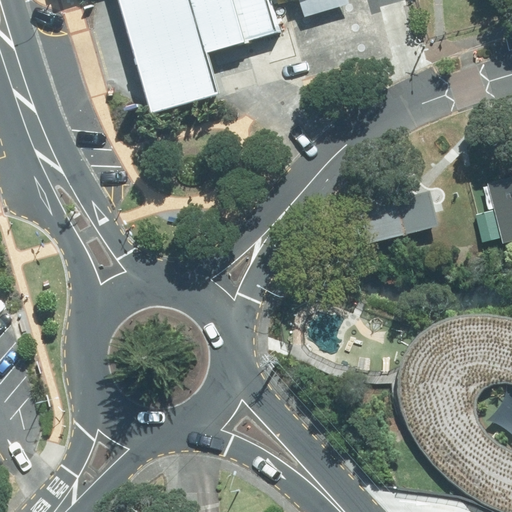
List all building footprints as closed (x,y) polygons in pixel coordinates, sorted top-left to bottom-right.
[(201,0),(131,0),(164,110),(228,91),(216,51),(201,0)] [(285,30),(276,0),(201,0),(216,51),(285,30)] [(355,0),(305,0),(310,15),(356,2),(355,0)] [(511,177),(490,184),(505,244),(511,242),(511,177)] [(414,199),(379,208),(388,242),(445,227),(436,193),(414,199)] [(472,311),(451,316),(432,326),(414,343),(405,363),(402,388),(408,409),(415,429),(435,454),(467,487),(511,511),(511,313),(505,311),(488,309),(472,311)]
